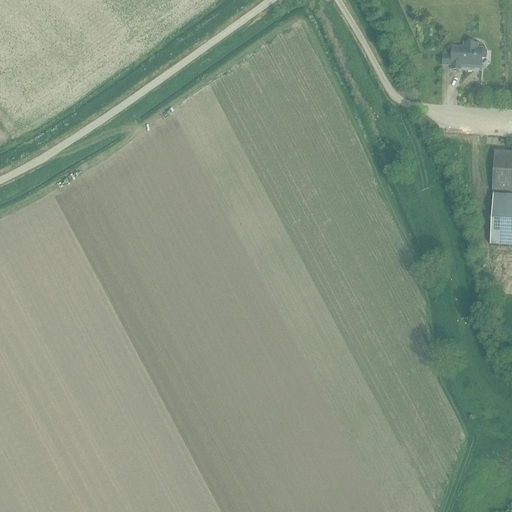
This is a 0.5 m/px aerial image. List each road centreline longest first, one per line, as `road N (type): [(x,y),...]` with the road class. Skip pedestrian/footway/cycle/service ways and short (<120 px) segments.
road 1 (unclassified): [(0,180),(271,0)]
road 2 (unclassified): [(337,0),(388,87),(413,105)]
